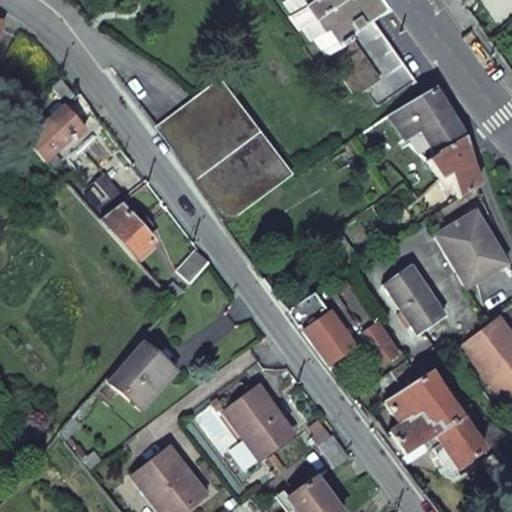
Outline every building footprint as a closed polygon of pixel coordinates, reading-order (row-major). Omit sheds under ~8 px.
[(286,0),(295,12),(289,16),(299,30),(304,26),(354,97),(365,89),(378,107),(413,82),(355,0),(286,0)] [(51,87),(64,103),(73,95),(61,79),(51,87)] [(197,95),(154,127),(224,224),(290,175),(217,80),(197,95)] [(440,107),(430,91),(388,117),(404,141),(420,132),(434,158),(460,140),(440,107)] [(0,116),(5,119),(14,99),(0,92),(0,116)] [(61,110),(26,141),(45,162),(72,136),(75,139),(82,133),(61,110)] [(434,158),(427,163),(429,167),(461,146),(460,141),(460,140),(434,158)] [(461,146),(429,167),(440,181),(449,176),(458,200),(477,188),(467,166),(463,153),(461,146)] [(115,184),(104,173),(82,194),(103,215),(125,195),(115,184)] [(118,206),(98,222),(133,258),(150,242),(141,232),(148,225),(140,215),(132,222),(118,206)] [(491,251),(470,215),(435,238),(464,288),(494,269),(485,255),(491,251)] [(193,252),(175,272),(189,285),(207,264),(193,252)] [(408,269),(383,287),(417,337),(442,320),(408,269)] [(313,296),(288,313),(328,367),(352,349),(313,296)] [(460,345),(499,402),(511,393),(511,356),(509,352),(511,349),(511,342),(496,320),(460,345)] [(380,368),(395,357),(374,325),(356,337),(380,368)] [(174,373),(140,344),(107,382),(141,411),(174,373)] [(456,420),(425,375),(383,403),(399,427),(388,435),(402,457),(430,438),(456,420)] [(249,437),(263,456),(291,436),(256,388),(223,412),(243,441),(249,437)] [(480,455),(456,420),(430,438),(454,472),(480,455)] [(243,441),(258,461),(263,456),(249,437),(243,441)] [(329,437),(317,447),(333,469),(346,459),(329,437)] [(131,477),(157,511),(184,511),(201,499),(183,475),(186,474),(176,461),(167,449),(131,477)] [(336,511),(314,482),(288,501),(295,511),(336,511)]
